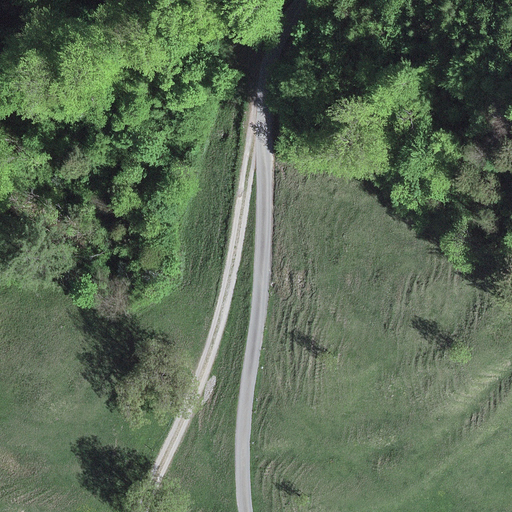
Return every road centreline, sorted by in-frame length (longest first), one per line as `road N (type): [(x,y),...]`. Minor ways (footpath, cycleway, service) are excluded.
road 1 (track): [(246,511),(242,438),(267,257),(265,72),(302,0)]
road 2 (track): [(137,511),(203,369),(265,72)]
